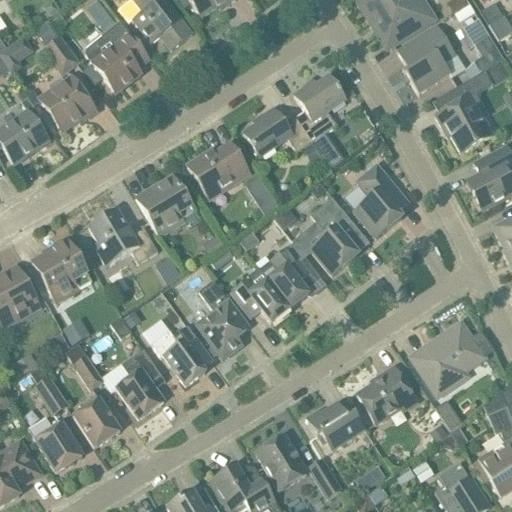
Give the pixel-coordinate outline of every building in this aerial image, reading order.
[(74,0),(60,0),(57,2),(63,10),(75,1),(74,0)] [(96,0),(86,0),(82,3),(86,8),(95,10),(101,6),(96,0)] [(132,23),(138,32),(151,48),(160,40),(171,54),(191,38),(179,22),(161,0),(130,0),(132,2),(117,13),(128,27),(132,23)] [(237,0),(185,0),(200,22),(217,10),(219,13),(237,0)] [(417,0),(355,0),(387,50),(432,22),(417,0)] [(457,0),(450,5),(455,14),(465,8),(460,0),(457,0)] [(59,13),(52,3),(43,10),(50,20),(59,13)] [(511,35),(511,34),(504,20),(489,29),(497,44),(511,35)] [(92,67),(82,74),(93,89),(103,81),(115,97),(140,78),(128,62),(123,55),(136,45),(120,24),(98,42),(85,52),(85,58),(92,67)] [(46,25),(34,33),(47,50),(58,42),(46,25)] [(413,43),(396,54),(406,71),(402,73),(418,99),(435,88),(449,79),(451,82),(465,72),(456,58),(455,59),(435,29),(413,43)] [(503,63),(488,40),(474,49),(481,60),(473,65),(480,77),(503,63)] [(77,67),(58,42),(47,50),(43,52),(62,78),(77,67)] [(0,79),(9,74),(0,61),(0,79)] [(491,83),(499,84),(508,79),(500,66),(486,74),(491,83)] [(342,105),(345,103),(328,79),(316,88),(314,85),(293,99),(304,115),(294,122),(311,147),(312,146),(319,141),(327,136),(336,130),(326,116),(331,113),(334,116),(345,109),(342,105)] [(92,110),(71,80),(38,103),(61,135),(83,120),(81,118),(92,110)] [(473,92),(469,86),(435,105),(440,115),(434,119),(442,132),(445,131),(460,157),(477,147),(493,139),(470,99),(472,98),(473,92)] [(28,101),(27,101),(21,106),(27,115),(0,133),(0,149),(2,152),(13,168),(48,145),(36,128),(32,121),(38,117),(28,101)] [(311,147),(294,122),(284,129),(273,112),(253,126),(255,129),(242,138),(258,162),(262,159),(264,163),(275,155),(273,152),(286,143),(296,157),(311,147)] [(335,128),(348,147),(369,134),(357,114),(335,128)] [(319,141),(312,146),(330,173),(345,163),(327,136),(319,141)] [(240,165),(229,148),(207,162),(204,158),(186,169),(208,204),(249,178),(240,165)] [(320,162),(311,148),(302,154),(311,167),(320,162)] [(511,171),(511,164),(505,151),(481,164),(487,175),(467,185),(482,214),(511,198),(511,190),(504,176),(511,171)] [(358,188),(343,200),(354,213),(352,215),(362,227),(375,242),(401,221),(394,212),(405,203),(376,169),(361,181),(356,185),(358,188)] [(194,215),(172,179),(135,202),(159,241),(183,226),(182,223),(194,215)] [(259,180),(245,189),(254,202),(267,194),(259,180)] [(318,185),(309,192),(314,198),(320,198),(325,194),(318,185)] [(369,247),(331,202),(310,219),(325,238),(308,252),(331,279),(357,258),(352,252),(363,242),(368,247),(369,247)] [(285,210),(273,219),(282,232),(295,223),(285,210)] [(130,237),(116,213),(87,230),(97,246),(93,249),(106,270),(130,256),(137,267),(157,255),(142,229),(130,237)] [(511,221),(494,231),(506,254),(504,255),(509,266),(511,264),(511,221)] [(248,238),(239,245),(246,254),(251,250),(251,243),(248,238)] [(203,248),(209,258),(223,250),(217,240),(203,248)] [(91,286),(66,243),(51,252),(52,253),(31,265),(41,283),(55,307),(91,286)] [(276,275),(266,283),(289,312),(308,298),(298,285),(308,278),(287,251),(269,266),(276,275)] [(0,330),(38,309),(17,271),(0,280),(0,330)] [(248,282),(229,296),(250,323),(260,315),(270,327),(289,312),(266,283),(258,272),(247,280),(248,282)] [(236,316),(213,285),(198,296),(213,316),(196,329),(222,363),(241,349),(235,341),(248,332),(236,316)] [(133,315),(122,321),(129,331),(139,324),(133,315)] [(89,338),(80,322),(62,333),(71,349),(89,338)] [(111,330),(121,343),(130,335),(121,322),(111,330)] [(471,342),(460,327),(422,353),(409,361),(421,378),(436,401),(467,380),(463,375),(467,373),(494,355),(480,335),(471,342)] [(162,359),(173,374),(185,390),(204,376),(202,372),(211,365),(202,353),(186,331),(172,341),(168,336),(150,348),(160,361),(162,359)] [(103,386),(77,348),(73,350),(64,357),(90,395),(103,386)] [(160,379),(143,353),(121,369),(130,382),(116,392),(138,423),(163,406),(150,386),(160,379)] [(31,359),(13,368),(19,379),(36,370),(31,359)] [(47,382),(39,370),(32,374),(29,376),(37,389),(34,390),(52,418),(66,410),(48,382),(47,382)] [(414,403),(393,371),(370,385),(372,388),(356,399),(375,428),(414,403)] [(3,396),(0,398),(0,410),(9,406),(3,396)] [(482,486),(489,482),(489,483),(500,500),(511,492),(511,424),(506,410),(501,397),(483,411),(486,418),(491,429),(496,427),(504,447),(477,464),(471,468),(482,486)] [(109,418),(96,399),(83,408),(85,412),(72,420),(93,452),(119,435),(109,418)] [(446,404),(434,412),(441,421),(452,413),(446,404)] [(365,434),(346,405),(338,411),(336,407),(319,418),(317,415),(305,423),(316,442),(321,439),(331,455),(365,434)] [(44,419),(26,430),(55,477),(81,460),(59,424),(50,429),(44,419)] [(450,436),(446,430),(443,433),(440,429),(429,437),(436,446),(450,436)] [(458,431),(451,437),(459,450),(467,446),(458,431)] [(451,437),(450,436),(437,446),(441,452),(452,455),(459,450),(451,437)] [(294,457),(283,440),(255,457),(266,474),(278,495),(306,478),(294,457)] [(1,456),(0,453),(0,510),(19,499),(15,494),(41,478),(20,444),(1,456)] [(340,494),(321,464),(308,472),(327,503),(340,494)] [(468,483),(459,467),(438,480),(444,489),(434,496),(444,511),(487,511),(489,511),(478,494),(470,482),(468,483)] [(241,478),(235,469),(209,485),(225,511),(236,511),(244,507),(247,511),(278,511),(253,471),(241,478)] [(377,470),(367,477),(374,488),(385,482),(377,470)] [(367,498),(374,508),(386,500),(380,490),(367,498)] [(201,511),(192,495),(166,511),(215,511),(215,510),(211,511),(201,511)] [(367,498),(356,506),(359,511),(372,511),(374,509),(374,508),(367,498)]
